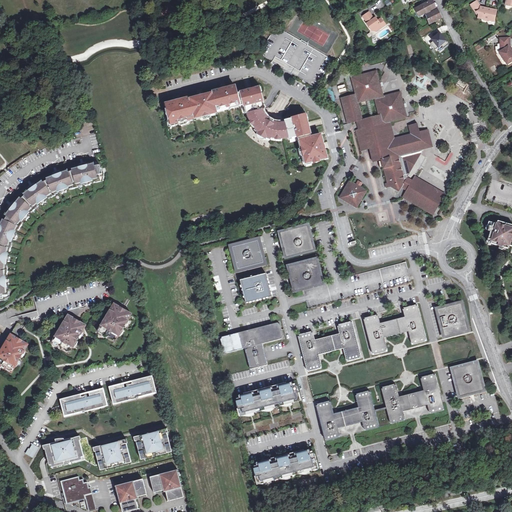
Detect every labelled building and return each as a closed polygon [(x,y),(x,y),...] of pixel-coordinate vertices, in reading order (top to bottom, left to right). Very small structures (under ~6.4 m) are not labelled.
[(436,8),(432,0),(431,0),(415,9),(419,17),(425,13),(426,14),(431,12),(430,11),(436,8),(436,7),(436,8)] [(487,22),(489,21),(489,19),(494,20),(496,11),(485,9),(484,11),(482,11),(481,8),(477,2),(470,6),(476,15),(478,14),(479,15),(478,19),(483,20),(484,21),(487,22)] [(429,24),(441,18),(437,9),(426,15),(429,24)] [(367,24),(372,31),(375,29),(377,32),(386,25),(381,18),(378,20),(376,17),(374,18),(369,12),(363,17),(368,23),(367,24)] [(431,38),(448,29),(446,25),(429,34),(431,38)] [(440,34),(433,41),(440,48),(447,42),(440,34)] [(511,53),(508,47),(508,38),(500,39),(500,52),(499,53),(507,65),(511,61),(511,53)] [(458,51),(457,51),(456,49),(442,58),(444,62),(459,52),(458,51)] [(273,61),(283,67),(286,63),(275,57),(273,61)] [(401,101),(403,100),(401,91),(383,96),(381,86),(379,80),(377,70),(368,73),(368,74),(360,77),(360,75),(351,77),(355,93),(341,97),(346,119),(352,122),(358,120),(360,129),(355,130),(361,150),(369,148),(370,153),(373,153),(381,157),(382,160),(382,163),(379,164),(380,168),(384,167),(388,182),(387,183),(386,184),(386,186),(387,187),(388,188),(390,187),(391,186),(391,184),(396,183),(397,186),(401,189),(402,187),(404,184),(409,186),(407,190),(411,192),(407,199),(433,215),(445,194),(415,176),(412,180),(407,177),(405,178),(402,167),(399,155),(411,152),(422,149),(434,146),(429,130),(420,132),(418,123),(409,125),(412,134),(395,138),(390,122),(408,117),(405,108),(403,109),(401,101)] [(212,92),(217,108),(220,108),(222,109),(235,105),(236,103),(240,103),(237,93),(236,86),(212,92)] [(237,93),(240,103),(243,102),(245,110),(247,110),(248,113),(263,109),(266,109),(261,90),(257,88),(237,93)] [(189,98),(195,119),(198,118),(199,116),(202,115),(202,117),(206,116),(206,118),(211,116),(210,113),(213,112),(215,114),(218,113),(217,108),(212,92),(189,98)] [(195,119),(189,98),(166,104),(168,110),(171,123),(174,122),(176,124),(179,123),(179,125),(184,123),(184,121),(188,120),(187,119),(190,118),(192,120),(195,119)] [(263,109),(248,113),(249,117),(251,121),(252,121),(253,122),(254,124),(254,125),(257,128),(255,130),(263,136),(271,139),(272,137),(276,137),(280,137),(280,138),(285,138),(289,137),(285,122),(279,123),(274,122),(274,123),(273,123),(273,122),(272,120),(269,120),(268,121),(268,120),(268,118),(265,115),(263,109)] [(171,123),(168,110),(164,111),(168,126),(170,127),(176,126),(176,124),(174,122),(171,123)] [(274,122),(279,123),(273,116),(265,115),(268,118),(268,120),(268,121),(269,120),(272,120),(273,122),(273,123),(274,123),(274,122)] [(285,122),(289,137),(292,136),(292,138),(298,137),(301,136),(302,139),(311,137),(306,117),(303,115),(284,120),(285,122)] [(101,153),(96,133),(74,138),(64,141),(54,144),(45,147),(38,150),(28,155),(21,160),(13,166),(7,171),(4,173),(0,177),(0,209),(5,203),(10,196),(18,189),(23,184),(30,179),(40,172),(48,168),(56,165),(69,161),(89,156),(90,160),(96,158),(95,155),(101,153)] [(311,137),(302,139),(300,140),(301,143),(302,144),(303,147),(302,147),(303,152),(301,152),(302,156),(304,155),(305,158),(307,160),(307,163),(311,162),(327,158),(321,135),(311,137)] [(405,178),(407,177),(422,152),(422,149),(411,152),(399,155),(402,167),(405,178)] [(437,157),(435,160),(446,166),(454,153),(451,152),(445,162),(437,157)] [(373,153),(370,153),(373,162),(382,160),(381,157),(373,153)] [(305,158),(304,155),(302,156),(302,157),(304,165),(306,167),(312,166),(311,162),(307,163),(307,160),(305,158)] [(10,298),(9,291),(5,291),(5,288),(7,288),(7,287),(7,285),(7,281),(6,277),(5,277),(4,277),(4,275),(6,274),(7,274),(7,271),(7,269),(7,268),(5,268),(4,267),(4,265),(6,265),(6,264),(7,261),(7,257),(8,255),(6,254),(7,252),(8,251),(10,251),(11,249),(11,247),(9,245),(9,243),(9,242),(10,242),(11,242),(12,241),(13,239),(15,236),(16,233),(15,232),(16,230),(17,230),(19,230),(21,226),(19,225),(19,224),(19,223),(20,222),(22,222),(25,220),(27,217),(30,214),(29,213),(30,211),(32,211),(33,212),(35,211),(36,209),(35,208),(35,207),(35,206),(37,205),(38,206),(41,203),(44,201),(47,199),(46,198),(48,196),(50,196),(51,198),(55,196),(54,195),(55,193),(57,192),(58,193),(61,192),(65,190),(68,189),(67,188),(70,187),(72,188),(72,189),(75,189),(77,188),(77,186),(77,185),(78,184),(81,183),(81,185),(82,185),(85,184),(86,184),(87,183),(89,183),(92,182),(92,180),(96,179),(97,183),(103,181),(104,178),(103,174),(102,169),(101,167),(101,166),(99,162),(97,160),(93,161),(93,162),(72,168),(72,167),(67,168),(68,169),(46,177),(45,176),(41,179),(41,180),(23,193),(22,192),(18,196),(19,197),(4,215),(3,214),(1,218),(2,219),(0,223),(0,302),(3,301),(7,300),(10,298)] [(511,183),(495,179),(491,178),(485,199),(511,206),(511,183)] [(366,191),(360,187),(355,185),(350,181),(340,198),(356,208),(366,191)] [(489,221),(488,225),(489,225),(488,230),(490,230),(488,238),(493,240),(492,243),(499,244),(500,245),(507,247),(508,247),(509,244),(511,245),(511,223),(498,220),(497,223),(489,221)] [(307,226),(306,227),(295,229),(282,233),(282,232),(281,232),(281,233),(286,255),(286,256),(287,256),(288,256),(312,249),(312,250),(313,250),(313,249),(313,248),(312,248),(307,228),(308,228),(308,227),(308,226),(307,226)] [(234,245),(234,246),(234,247),(235,247),(236,247),(241,269),(240,269),(240,270),(240,271),(241,271),(242,271),(243,270),(264,264),(265,266),(266,266),(267,265),(267,264),(266,263),(265,263),(260,241),(261,240),(261,239),(260,239),(259,239),(258,239),(258,240),(237,246),(236,245),(235,245),(234,245)] [(315,260),(315,261),(304,264),(291,267),(290,267),(289,267),(289,268),(290,268),(295,289),(294,290),(295,290),(296,290),(322,283),(322,282),(321,281),(316,262),(317,261),(316,260),(315,260)] [(304,292),(309,310),(411,282),(408,272),(406,263),(304,292)] [(270,271),(245,277),(251,301),(276,295),(270,271)] [(24,322),(103,301),(97,280),(65,289),(34,297),(37,311),(22,315),(23,319),(24,322)] [(119,308),(120,306),(114,303),(98,330),(117,341),(133,313),(127,310),(126,311),(119,308)] [(460,303),(459,304),(451,306),(439,309),(438,309),(437,309),(438,311),(444,335),(443,335),(443,336),(444,337),(445,337),(446,336),(466,331),(467,331),(468,331),(468,330),(468,329),(462,305),(462,304),(462,303),(461,303),(460,303)] [(412,346),(427,342),(417,305),(403,309),(405,317),(380,324),(378,315),(364,319),(373,355),(388,352),(384,338),(409,332),(412,346)] [(74,319),(75,318),(68,314),(52,342),(71,353),(87,325),(81,322),(80,323),(74,319)] [(280,322),(220,337),(224,354),(244,349),(250,369),(268,364),(262,344),(285,338),(280,322)] [(347,362),(361,358),(352,322),(338,326),(340,334),(315,341),(313,332),(299,336),(308,372),(322,369),(319,356),(344,350),(347,362)] [(20,335),(25,327),(18,323),(13,331),(20,335)] [(17,338),(17,337),(11,333),(0,351),(0,363),(14,371),(30,344),(23,340),(22,342),(17,338)] [(475,363),(455,368),(453,368),(453,369),(453,370),(459,395),(460,396),(461,396),(462,395),(482,390),(482,391),(483,391),(484,390),(484,389),(483,389),(477,364),(477,363),(476,362),(475,363)] [(88,391),(59,399),(61,408),(64,419),(158,394),(153,374),(125,381),(88,391)] [(381,388),(385,402),(390,424),(415,418),(416,423),(421,421),(420,417),(444,411),(435,374),(421,378),(424,391),(400,398),(396,384),(381,388)] [(300,401),(295,381),(236,397),(242,417),(300,401)] [(354,434),(380,427),(374,405),(370,391),(355,395),(359,408),(334,414),(331,401),(316,405),(326,441),(350,435),(352,441),(356,440),(354,434)] [(158,395),(115,405),(115,406),(158,396),(158,395)] [(390,424),(385,402),(374,405),(380,427),(390,424)] [(142,439),(137,441),(141,458),(154,455),(153,453),(159,452),(159,454),(172,451),(168,433),(163,434),(162,432),(155,433),(156,439),(150,441),(149,435),(141,437),(142,439)] [(57,442),(49,444),(49,446),(45,447),(50,465),(62,462),(72,460),(72,459),(84,456),(80,439),(76,440),(76,437),(65,440),(65,438),(59,438),(60,441),(57,442)] [(88,437),(80,439),(84,456),(85,460),(95,466),(99,465),(96,450),(95,447),(91,445),(90,445),(88,437)] [(101,449),(96,450),(99,465),(100,468),(113,465),(112,463),(118,461),(119,463),(131,460),(127,443),(122,444),(121,441),(114,443),(115,449),(109,450),(108,444),(100,446),(101,449)] [(28,448),(25,454),(34,459),(40,448),(31,443),(31,444),(32,445),(29,449),(28,448)] [(319,470),(314,448),(254,462),(260,484),(319,470)] [(154,455),(141,458),(142,463),(173,455),(172,451),(159,454),(154,455)] [(85,460),(84,456),(72,459),(72,460),(62,462),(50,465),(51,468),(85,460)] [(113,465),(100,468),(101,472),(132,465),(131,460),(119,463),(113,465)] [(157,476),(150,478),(154,492),(160,490),(161,491),(165,490),(167,497),(183,493),(180,482),(179,482),(179,479),(179,477),(177,477),(176,472),(164,475),(165,475),(162,476),(161,475),(157,476)] [(79,476),(61,481),(67,504),(86,499),(89,511),(97,510),(91,487),(89,488),(88,482),(84,483),(83,479),(80,480),(79,476)] [(140,495),(147,493),(143,480),(137,481),(132,482),(133,483),(129,484),(129,483),(118,486),(119,491),(118,492),(119,494),(120,497),(119,497),(120,501),(122,508),(137,504),(135,498),(140,496),(140,495)]
